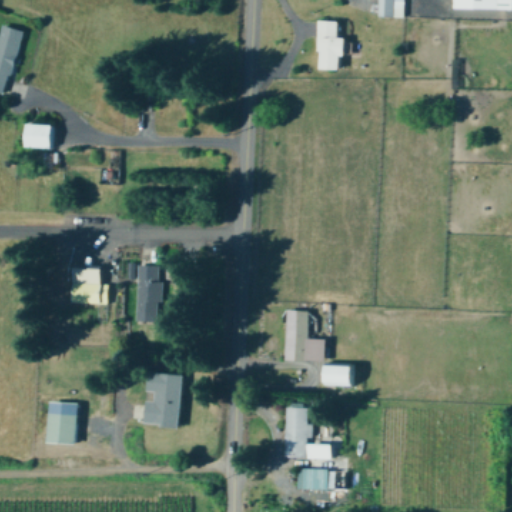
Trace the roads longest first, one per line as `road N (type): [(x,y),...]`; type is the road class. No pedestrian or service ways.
road 1 (tertiary): [(231,511),(252,0)]
road 2 (residential): [(242,235),(0,231)]
road 3 (residential): [(232,465),(0,473)]
